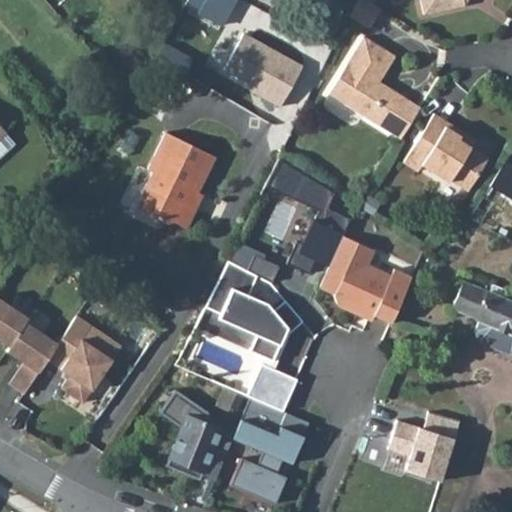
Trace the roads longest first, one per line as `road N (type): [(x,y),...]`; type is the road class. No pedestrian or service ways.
road 1 (residential): [(312,511),(359,407),(343,367)]
road 2 (unknown): [(457,511),(501,368)]
